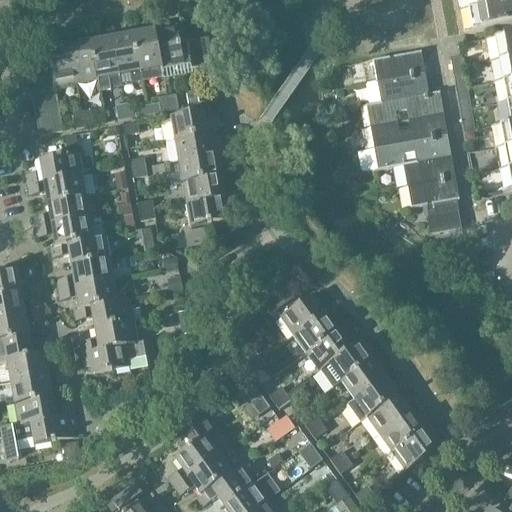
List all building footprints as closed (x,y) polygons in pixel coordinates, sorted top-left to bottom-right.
[(10,0),(17,8),(27,0),(10,0)] [(511,0),(457,0),(464,37),(494,32),(496,40),(511,37),(511,0)] [(155,31),(162,71),(191,64),(192,72),(205,69),(200,41),(181,46),(177,27),(155,31)] [(134,35),(141,75),(162,71),(155,31),(134,35)] [(112,39),(120,79),(141,75),(134,35),(112,39)] [(511,188),(511,37),(496,40),(511,125),(501,127),(511,188)] [(112,39),(91,43),(99,83),(120,79),(112,39)] [(91,43),(70,47),(77,87),(99,83),(91,43)] [(77,87),(70,47),(48,51),(50,65),(52,76),(54,88),(55,91),(77,87)] [(374,63),(378,85),(425,76),(421,54),(374,63)] [(451,60),(453,71),(464,69),(462,58),(451,60)] [(52,76),(50,65),(27,69),(29,81),(52,76)] [(453,71),(455,82),(466,79),(464,69),(453,71)] [(54,88),(52,76),(29,81),(31,92),(54,88)] [(371,107),(382,105),(382,106),(429,98),(429,96),(425,76),(378,85),(367,87),(371,107)] [(455,82),(457,92),(468,90),(466,79),(455,82)] [(57,99),(55,91),(54,88),(31,92),(33,104),(57,99)] [(457,92),(458,103),(470,100),(468,90),(457,92)] [(367,108),(371,130),(444,117),(440,95),(429,96),(429,98),(382,106),(382,105),(371,107),(367,108)] [(176,97),(167,99),(170,114),(179,112),(176,97)] [(59,110),(57,99),(33,104),(35,115),(59,110)] [(170,114),(167,99),(158,100),(161,115),(170,114)] [(458,103),(460,113),(472,111),(470,100),(458,103)] [(134,105),(125,106),(128,121),(137,120),(134,105)] [(128,121),(125,106),(116,108),(119,123),(128,121)] [(61,122),(59,111),(35,115),(38,126),(61,122)] [(460,113),(462,124),(473,122),(472,111),(460,113)] [(91,113),(82,115),(85,130),(94,128),(91,113)] [(171,120),(175,142),(214,135),(210,113),(171,120)] [(85,130),(82,115),(73,116),(76,131),(85,130)] [(448,138),(444,117),(371,130),(375,151),(448,138)] [(63,134),(61,122),(38,126),(40,138),(63,134)] [(473,122),(462,124),(464,135),(476,133),(473,122)] [(124,129),(125,139),(140,136),(139,126),(124,129)] [(175,142),(178,164),(218,156),(214,135),(175,142)] [(452,159),(448,138),(375,151),(379,172),(404,168),(452,159)] [(25,177),(27,188),(83,178),(79,155),(40,163),(42,174),(25,177)] [(178,164),(182,185),(222,178),(218,156),(178,164)] [(452,159),(404,168),(408,189),(456,180),(452,159)] [(130,164),(132,173),(147,170),(145,161),(130,164)] [(147,170),(132,173),(133,181),(148,179),(147,170)] [(46,196),(47,206),(87,199),(83,178),(27,188),(29,199),(46,196)] [(226,199),(222,178),(182,185),(186,206),(226,199)] [(412,211),(434,207),(457,203),(459,202),(456,180),(408,189),(412,211)] [(34,231),(91,220),(87,199),(47,206),(49,217),(33,220),(34,231)] [(226,199),(186,206),(190,228),(192,235),(185,236),(188,249),(216,244),(212,231),(211,225),(230,221),(226,199)] [(457,203),(434,207),(436,219),(459,214),(457,203)] [(138,206),(139,215),(154,212),(153,204),(138,206)] [(154,212),(139,215),(141,224),(156,221),(154,212)] [(435,219),(435,218),(427,219),(430,237),(462,231),(459,215),(435,219)] [(53,238),(55,249),(55,250),(67,247),(95,242),(95,241),(91,220),(34,231),(36,241),(53,238)] [(69,258),(71,269),(111,261),(107,239),(95,241),(95,242),(67,247),(55,250),(55,249),(50,250),(52,261),(69,258)] [(56,282),(58,293),(115,283),(111,261),(71,269),(73,279),(56,282)] [(0,274),(0,298),(23,294),(21,284),(37,281),(35,269),(0,274)] [(77,300),(79,311),(79,312),(91,310),(91,309),(118,304),(115,283),(58,293),(60,304),(77,300)] [(263,307),(271,318),(277,314),(281,319),(293,338),(326,315),(313,296),(297,307),(295,301),(287,290),(263,307)] [(0,298),(0,320),(43,312),(41,302),(25,305),(23,294),(0,298)] [(93,320),(94,331),(134,324),(130,301),(118,304),(91,309),(91,310),(79,312),(79,311),(74,312),(76,323),(93,320)] [(0,320),(0,342),(30,337),(28,326),(45,323),(43,312),(0,320)] [(293,338),(306,356),(339,332),(326,315),(293,338)] [(80,345),(81,355),(138,345),(138,344),(134,324),(94,331),(96,342),(80,345)] [(319,374),(329,367),(328,367),(351,350),(339,332),(306,356),(319,374)] [(0,365),(7,364),(34,359),(34,358),(46,356),(51,356),(49,345),(32,348),(30,337),(0,342),(0,365)] [(138,345),(81,355),(84,369),(89,368),(90,375),(85,376),(86,377),(129,369),(128,360),(146,357),(149,376),(162,374),(156,341),(138,344),(138,345)] [(374,361),(361,343),(351,350),(329,367),(341,385),(374,361)] [(244,362),(249,370),(261,361),(256,353),(244,362)] [(7,364),(11,385),(67,375),(65,364),(48,367),(46,356),(34,358),(34,359),(7,364)] [(261,361),(249,370),(255,378),(267,369),(261,361)] [(387,379),(374,361),(341,385),(354,402),(387,379)] [(11,385),(15,407),(54,399),(52,388),(69,385),(67,375),(11,385)] [(354,402),(366,420),(399,396),(387,379),(354,402)] [(269,398),(274,406),(287,397),(282,389),(269,398)] [(366,420),(379,437),(412,414),(399,396),(366,420)] [(274,406),(280,413),(292,404),(287,397),(274,406)] [(15,407),(18,427),(19,428),(75,417),(73,407),(56,410),(54,399),(15,407)] [(382,462),(392,455),(424,431),(412,414),(379,437),(385,446),(376,454),(382,462)] [(277,416),(264,425),(270,434),(283,425),(277,416)] [(19,428),(18,427),(0,431),(6,464),(19,461),(15,442),(33,438),(35,447),(79,439),(74,440),(72,432),(77,431),(75,417),(19,428)] [(305,427),(310,434),(322,425),(317,418),(305,427)] [(183,440),(177,445),(177,446),(178,445),(184,454),(174,461),(182,472),(168,481),(174,490),(231,450),(217,431),(210,421),(184,440),(183,440)] [(322,425),(310,434),(315,442),(328,433),(322,425)] [(424,431),(392,455),(405,473),(438,450),(424,431)] [(194,489),(200,498),(233,474),(243,467),(231,450),(174,490),(180,499),(194,489)] [(330,462),(335,470),(348,461),(342,453),(330,462)] [(348,461),(335,470),(340,477),(353,468),(348,461)] [(217,500),(223,508),(256,485),(243,467),(233,474),(200,498),(196,500),(203,510),(217,500)] [(134,485),(111,502),(118,511),(120,511),(121,511),(167,511),(162,505),(152,511),(146,511),(141,505),(136,500),(142,496),(134,485)] [(255,511),(268,503),(256,485),(223,508),(225,511),(255,511)] [(355,497),(361,505),(373,496),(368,488),(355,497)] [(345,495),(336,501),(343,511),(346,511),(354,507),(345,495)] [(511,511),(511,498),(507,495),(503,500),(507,508),(511,511)] [(275,511),(268,503),(255,511),(275,511)]
